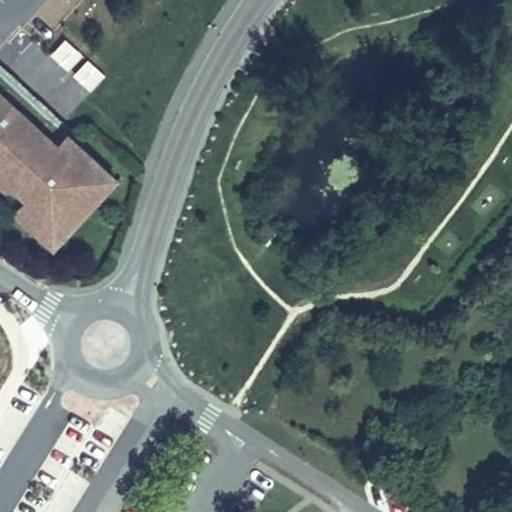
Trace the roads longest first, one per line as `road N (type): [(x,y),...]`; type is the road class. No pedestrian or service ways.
road 1 (residential): [(124,307),(156,209),(233,38),(259,0)]
road 2 (residential): [(75,318),(67,342),(75,366),(114,381),(138,366),(146,340),(124,307)]
road 3 (unknown): [(0,16),(105,133)]
